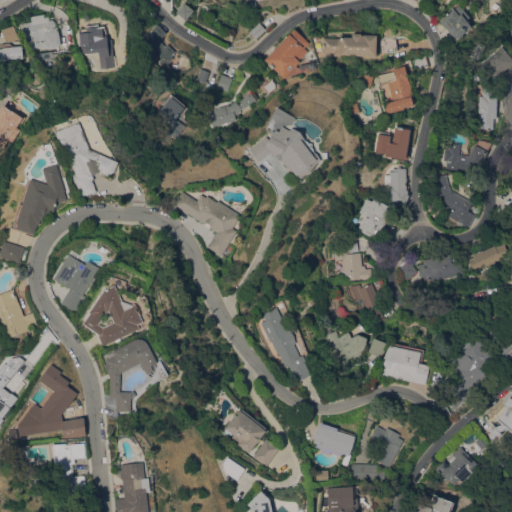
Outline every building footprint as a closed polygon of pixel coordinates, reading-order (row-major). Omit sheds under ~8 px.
[(250,9),(247,5),(254,0),(257,4),(250,9)] [(193,10),(186,20),(176,12),(184,2),(193,10)] [(440,21),(439,20),(459,4),(469,17),(466,20),(472,27),(466,31),(466,32),(460,37),(461,38),(458,40),(454,36),(453,37),(446,27),(439,33),(435,25),(438,22),(440,21)] [(23,23),(31,21),(30,16),(44,14),(48,17),(49,20),(52,19),(55,22),(57,30),(58,30),(61,45),(46,48),(45,47),(33,49),(30,36),(25,37),(23,23)] [(255,38),(249,31),(259,22),(265,29),(255,38)] [(165,46),(167,43),(175,51),(171,55),(173,57),(163,67),(158,62),(160,61),(140,41),(156,24),(165,33),(159,39),(165,46)] [(18,37),(6,42),(2,30),(14,25),(18,37)] [(109,40),(111,40),(112,49),(113,48),(115,67),(100,68),(98,52),(82,54),(79,32),(80,32),(79,28),(98,26),(108,25),(109,40)] [(295,29),(309,43),(304,47),(308,51),(299,60),(300,61),(283,78),(265,60),(295,29)] [(376,56),(344,55),(344,56),(333,55),(333,52),(322,52),(323,37),(341,38),(341,35),(345,35),(352,36),(352,33),(361,33),(361,35),(363,35),(363,34),(377,35),(376,56)] [(395,37),(397,50),(384,52),(382,39),(395,37)] [(479,41),(490,48),(481,63),(470,56),(479,41)] [(23,58),(14,58),(8,59),(1,61),(0,61),(0,49),(4,48),(22,45),(23,58)] [(511,62),(504,70),(505,72),(492,84),(478,69),(501,47),(511,58),(511,62)] [(54,66),(39,67),(38,53),(53,51),(54,66)] [(76,71),(59,74),(56,57),(74,54),(76,71)] [(426,57),(429,66),(415,70),(413,60),(426,57)] [(409,81),(415,102),(413,102),(414,105),(404,107),(404,109),(387,113),(385,103),(393,101),(388,81),(379,83),(378,79),(376,80),(375,76),(378,75),(377,75),(393,71),(393,69),(405,65),(409,81)] [(205,82),(197,79),(200,68),(209,71),(205,82)] [(232,78),(227,91),(216,87),(221,74),(232,78)] [(493,129),(478,128),(479,96),(483,96),(483,90),(497,90),(496,118),(493,118),(493,129)] [(212,125),(210,112),(214,111),(213,109),(228,104),(229,106),(235,101),(238,104),(240,103),(239,101),(250,92),(256,100),(251,105),(250,103),(245,108),(244,107),(235,114),(236,120),(212,125)] [(176,138),(173,135),(170,138),(162,131),(165,129),(170,123),(157,112),(171,97),(172,97),(173,95),(188,108),(184,112),(185,126),(181,131),(182,132),(176,138)] [(18,127),(22,129),(13,142),(9,139),(2,150),(0,148),(0,110),(3,105),(7,107),(11,101),(21,108),(18,112),(26,117),(23,122),(21,121),(18,127)] [(270,153),(259,161),(250,149),(266,136),(269,140),(271,138),(267,124),(276,108),(278,107),(296,117),(296,120),(294,122),(292,127),(305,140),(311,143),(312,143),(312,144),(313,145),(312,146),(314,148),(314,151),(314,153),(313,154),(315,157),(318,155),(321,159),(317,163),(311,172),(300,178),(298,175),(297,176),(294,172),(292,173),(281,160),(270,153)] [(55,131),(79,122),(90,149),(118,162),(113,173),(112,172),(110,176),(100,171),(93,174),(94,179),(92,180),(96,191),(80,197),(55,131)] [(411,129),(407,151),(410,151),(408,159),(385,155),(385,153),(375,152),(375,150),(373,150),(376,130),(389,133),(389,135),(391,136),(390,142),(392,143),(394,126),(411,129)] [(474,144),(487,151),(480,166),(478,165),(475,171),(446,168),(446,160),(443,160),(445,147),(447,147),(448,143),(460,144),(459,154),(469,155),(474,144)] [(31,178),(48,184),(43,168),(57,164),(62,180),(64,179),(66,186),(64,186),(66,192),(65,192),(67,200),(56,203),(54,212),(49,211),(46,221),(40,220),(39,224),(37,224),(34,234),(16,228),(18,224),(16,224),(31,178)] [(404,207),(385,199),(386,195),(386,184),(384,184),(384,175),(389,175),(389,170),(393,170),(393,168),(396,168),(396,166),(401,166),(401,168),(406,168),(406,190),(407,190),(407,194),(409,195),(406,201),(404,207)] [(472,201),(467,210),(475,214),(471,222),(441,207),(442,204),(434,177),(445,174),(450,191),(452,190),(472,201)] [(241,215),(233,228),(237,230),(221,255),(207,247),(217,232),(209,226),(210,224),(206,221),(204,223),(174,204),(182,191),(197,200),(201,194),(206,197),(207,195),(217,202),(218,200),(241,215)] [(372,201),(373,198),(388,206),(386,210),(391,212),(385,223),(394,227),(392,239),(384,238),(383,239),(373,236),(373,237),(357,229),(365,215),(359,212),(366,198),(372,201)] [(362,265),(364,265),(365,269),(371,268),(372,278),(362,279),(362,278),(345,281),(342,259),(335,260),(333,244),(357,240),(358,251),(348,252),(348,253),(360,252),(362,265)] [(24,247),(19,263),(0,256),(0,253),(4,241),(24,247)] [(495,245),(495,247),(504,243),(510,256),(473,271),(468,259),(473,256),(473,254),(495,245)] [(83,294),(85,296),(75,311),(61,302),(69,288),(53,278),(68,254),(85,264),(87,260),(99,267),(83,294)] [(449,254),(451,263),(454,262),(457,274),(432,281),(430,275),(422,277),(419,265),(424,263),(423,260),(449,254)] [(398,269),(409,260),(417,271),(407,279),(406,278),(405,279),(402,276),(404,275),(401,272),(398,269)] [(371,282),(386,317),(372,323),(362,299),(356,301),(350,286),(359,284),(361,287),(371,282)] [(97,334),(82,323),(90,313),(88,312),(104,289),(115,284),(123,301),(132,304),(135,303),(144,322),(139,324),(140,328),(102,346),(97,334)] [(24,315),(32,312),(37,324),(28,327),(29,330),(6,339),(0,323),(0,293),(13,288),(24,315)] [(276,307),(287,330),(289,329),(290,331),(298,327),(308,354),(304,356),(306,361),(304,362),(310,374),(296,381),(288,365),(285,367),(279,353),(277,354),(271,341),(270,341),(261,322),(265,320),(262,314),(276,307)] [(324,337),(335,330),(338,336),(347,331),(351,337),(357,334),(367,338),(364,344),(366,345),(358,357),(353,355),(349,358),(350,361),(337,369),(328,354),(332,352),(324,337)] [(495,355),(491,359),(494,363),(491,366),(493,368),(461,401),(448,388),(457,380),(453,376),(460,369),(452,361),(467,346),(466,345),(470,339),(471,340),(474,336),(495,355)] [(387,343),(381,358),(368,352),(373,337),(387,343)] [(511,354),(511,337),(498,349),(506,359),(511,354)] [(106,363),(104,360),(108,358),(107,355),(112,352),(112,351),(134,339),(138,338),(143,339),(146,341),(149,344),(157,361),(161,359),(169,375),(153,383),(137,397),(135,402),(136,413),(131,413),(131,416),(118,416),(117,411),(116,411),(116,397),(109,396),(110,376),(103,365),(106,363)] [(388,345),(393,346),(394,343),(424,349),(421,363),(429,365),(425,384),(377,374),(388,345)] [(3,385),(17,396),(8,409),(0,403),(0,364),(3,361),(6,363),(11,357),(20,356),(24,359),(3,385)] [(35,403),(41,407),(54,390),(39,380),(51,363),(62,371),(60,374),(70,381),(67,385),(78,393),(63,413),(62,412),(63,420),(84,417),(86,435),(64,437),(63,429),(20,436),(18,426),(35,403)] [(507,404),(505,403),(510,397),(511,399),(511,433),(507,429),(500,432),(502,434),(492,442),(484,432),(493,422),(495,426),(501,423),(495,418),(507,404)] [(265,427),(264,429),(266,430),(251,449),(224,428),(238,409),(240,410),(241,408),(265,427)] [(319,424),(320,424),(320,422),(338,428),(337,430),(355,436),(349,454),(351,454),(347,465),(341,463),(344,454),(342,453),(341,455),(330,452),(329,455),(320,451),(321,448),(315,447),(316,444),(313,443),(319,424)] [(400,434),(398,436),(404,439),(389,467),(377,460),(385,445),(378,442),(379,440),(371,435),(376,425),(385,429),(386,427),(400,434)] [(17,430),(18,438),(10,440),(8,431),(17,430)] [(265,438),(279,447),(265,466),(252,456),(265,438)] [(73,476),(84,475),(86,487),(84,488),(85,501),(58,504),(52,444),(66,443),(66,444),(84,442),(86,457),(74,458),(75,463),(72,463),(73,476)] [(448,464),(455,457),(452,454),(460,446),(477,463),(471,469),(472,471),(462,482),(459,479),(453,485),(431,464),(440,456),(442,458),(448,464)] [(227,457),(245,468),(237,480),(226,473),(222,464),(227,457)] [(145,477),(149,477),(150,491),(146,492),(148,511),(117,511),(116,499),(124,498),(121,464),(143,462),(145,477)] [(379,464),(379,478),(352,477),(353,463),(379,464)] [(328,470),(328,481),(312,481),(313,469),(328,470)] [(352,486),(353,496),(357,495),(358,510),(355,510),(355,511),(324,511),(328,511),(327,487),(352,486)] [(260,489),(269,498),(273,503),(275,511),(250,511),(250,508),(246,504),(260,489)] [(414,511),(417,503),(428,506),(433,493),(444,497),(443,498),(451,501),(453,502),(449,511),(414,511)]
